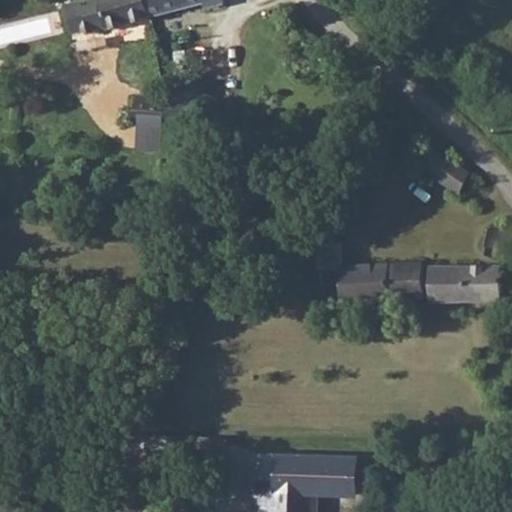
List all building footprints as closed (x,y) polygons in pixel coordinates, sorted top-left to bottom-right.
[(99,0),(108,29),(117,26),(123,48),(166,34),(160,13),(204,0),(207,8),(225,3),(223,0),(99,0)] [(164,127),(163,97),(134,96),(132,126),(164,127)] [(191,135),(205,136),(205,121),(212,122),(211,99),(163,97),(164,127),(191,127),(191,135)] [(365,116),(369,128),(380,125),(376,113),(365,116)] [(458,193),(465,180),(467,176),(451,167),(431,156),(421,172),(458,193)] [(428,222),(433,201),(403,192),(398,213),(428,222)] [(502,259),(507,243),(493,239),(487,255),(502,259)] [(341,275),(341,304),(425,300),(425,271),(390,272),(390,260),(373,261),(374,273),(341,275)] [(433,305),(504,301),(504,272),(433,276),(433,299),(433,305)] [(0,481),(0,511),(31,511),(34,485),(0,481)]
